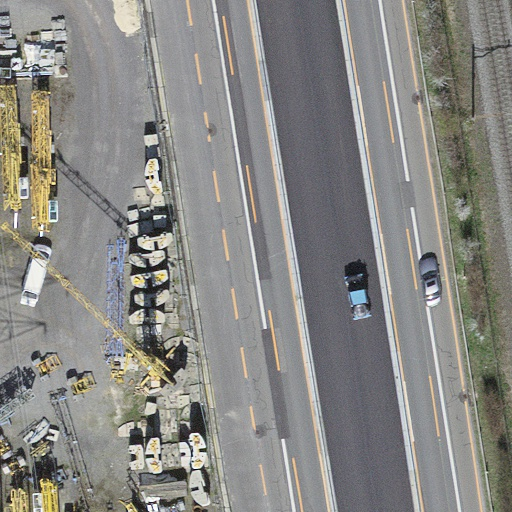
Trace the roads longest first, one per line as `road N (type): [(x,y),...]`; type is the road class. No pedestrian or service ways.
road 1 (motorway): [(249,0),(330,511)]
road 2 (motorway): [(426,511),(346,0)]
